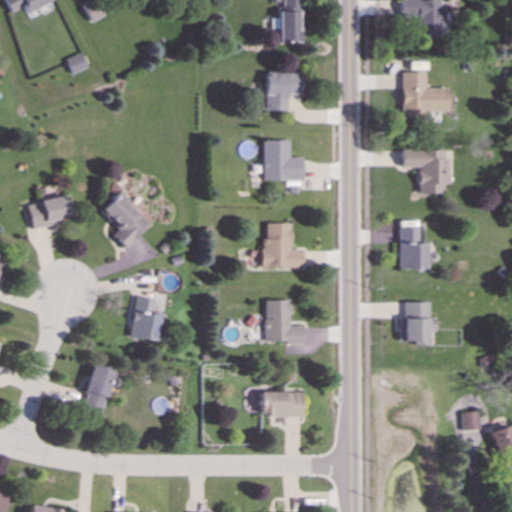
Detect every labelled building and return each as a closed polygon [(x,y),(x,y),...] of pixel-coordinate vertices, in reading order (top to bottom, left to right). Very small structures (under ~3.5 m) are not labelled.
[(19,7),(22,13),(47,1),(46,0),(0,0),(7,13),(19,7)] [(88,0),(79,4),(87,22),(102,16),(94,0),(88,0)] [(299,0),(281,0),(281,8),(276,8),(276,43),(300,42),(299,0)] [(439,40),(439,0),(397,0),(398,18),(414,18),(414,40),(439,40)] [(69,74),(84,68),(78,53),(63,59),(69,74)] [(300,74),(263,73),(262,111),(285,111),(285,94),(299,95),(300,74)] [(422,73),(400,73),(399,114),(445,115),(445,89),(422,89),(422,73)] [(445,185),(446,151),(400,150),(399,168),(416,168),(416,194),(441,194),(441,185),(445,185)] [(109,236),(122,249),(146,223),(114,193),(96,212),(115,230),(109,236)] [(29,229),(59,223),(58,219),(68,217),(64,197),(24,204),(29,229)] [(300,268),(300,250),(288,250),(288,224),(261,224),(260,268),(300,268)] [(423,243),(415,243),(415,228),(396,228),(396,269),(423,270),(423,243)] [(156,313),(150,313),(151,299),(131,297),(127,339),(153,341),(156,313)] [(262,300),(262,341),(284,342),(284,344),(300,345),(300,327),(287,326),(287,300),(262,300)] [(427,302),(403,302),(402,319),(398,319),(398,343),(426,343),(426,332),(433,332),(433,318),(427,318),(427,302)] [(98,416),(110,373),(90,367),(78,410),(98,416)] [(299,392),(257,393),(258,417),(299,416),(299,392)] [(459,413),(461,431),(478,429),(476,411),(459,413)] [(511,437),(508,425),(487,433),(498,463),(506,460),(507,464),(511,463),(510,459),(511,458),(511,437)]
